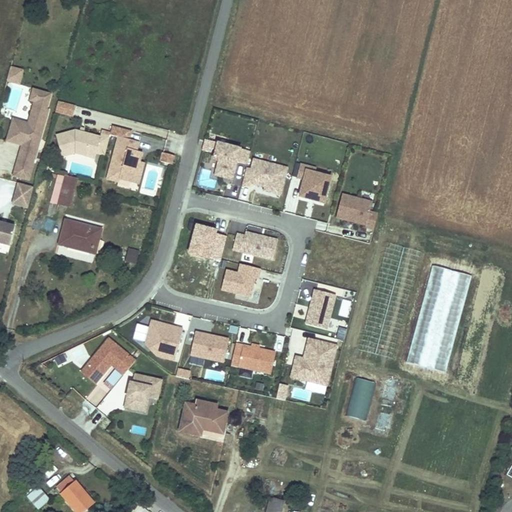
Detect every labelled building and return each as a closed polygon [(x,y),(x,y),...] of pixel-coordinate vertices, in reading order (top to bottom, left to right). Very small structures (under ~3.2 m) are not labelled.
[(22,79),(25,71),(13,67),(11,76),(22,79)] [(43,140),(51,110),(49,109),(53,94),(35,89),(33,99),(37,100),(34,114),(36,114),(32,130),(14,125),(10,141),(21,144),(21,142),(26,143),(25,145),(17,175),(32,180),(40,149),(35,148),(38,138),(43,140)] [(55,111),(72,116),(75,105),(66,103),(57,101),(55,111)] [(32,130),(36,114),(34,114),(31,123),(16,119),(14,125),(32,130)] [(111,133),(111,134),(119,136),(107,178),(119,181),(120,178),(131,181),(137,161),(140,162),(142,152),(137,150),(139,141),(130,139),(132,130),(113,125),(111,133)] [(105,154),(111,134),(111,133),(102,130),(101,136),(84,132),(80,130),(76,129),(56,135),(62,156),(75,152),(86,155),(88,148),(89,147),(97,149),(96,151),(97,152),(105,154)] [(215,174),(232,179),(236,161),(246,164),(250,151),(242,148),(242,146),(218,140),(217,142),(206,139),(203,150),(214,154),(213,159),(218,160),(215,174)] [(94,159),(97,152),(96,151),(97,149),(89,147),(88,148),(86,155),(85,157),(94,159)] [(172,164),(175,156),(163,152),(160,161),(172,164)] [(251,183),(264,187),(264,190),(280,195),(281,191),(284,178),(287,169),(254,160),(251,170),(248,169),(244,181),(243,185),(251,187),(251,183)] [(53,171),(55,163),(48,161),(46,169),(53,171)] [(137,161),(131,181),(139,183),(144,163),(140,162),(137,161)] [(301,165),(297,178),(304,180),(301,194),(326,200),(331,178),(316,174),(317,169),(301,165)] [(50,202),(69,207),(77,179),(58,174),(50,202)] [(30,208),(35,189),(20,185),(15,204),(30,208)] [(372,201),(345,194),(339,216),(367,224),(367,226),(373,228),(377,213),(369,211),(372,201)] [(100,228),(66,219),(60,242),(90,250),(94,251),(97,239),(100,228)] [(318,220),(316,228),(326,230),(328,223),(318,220)] [(0,242),(12,246),(17,227),(0,222),(0,242)] [(219,229),(196,223),(188,254),(211,260),(211,257),(220,260),(226,236),(217,233),(219,229)] [(237,233),(232,250),(273,260),(279,239),(246,231),(245,235),(237,233)] [(135,265),(139,251),(128,248),(124,262),(135,265)] [(238,272),(227,269),(222,290),(250,297),(253,283),(258,284),(261,268),(240,263),(238,272)] [(448,372),(471,273),(430,264),(408,363),(448,372)] [(318,289),(309,323),(329,329),(339,294),(318,289)] [(155,319),(150,343),(161,355),(178,359),(186,328),(155,319)] [(337,337),(344,339),(347,326),(340,324),(337,337)] [(227,361),(232,338),(199,331),(194,354),(227,361)] [(137,359),(125,349),(110,337),(80,372),(96,385),(112,365),(116,369),(105,382),(111,387),(122,374),(123,375),(137,359)] [(294,376),(330,385),(340,345),(312,338),(307,357),(305,363),(298,361),(294,376)] [(279,351),(239,343),(234,363),(274,372),(279,351)] [(178,367),(176,376),(189,379),(191,370),(178,367)] [(135,374),(133,381),(129,380),(123,409),(146,414),(149,398),(156,399),(161,379),(135,374)] [(367,420),(372,380),(352,377),(347,417),(367,420)] [(288,385),(280,382),(276,398),(285,400),(288,385)] [(195,400),(194,405),(217,410),(218,404),(195,400)] [(194,405),(186,404),(180,432),(202,436),(204,428),(224,432),(228,412),(217,410),(194,405)] [(82,493),(70,479),(55,492),(62,502),(65,500),(76,511),(92,511),(98,506),(85,490),(82,493)] [(37,492),(27,501),(36,511),(39,511),(48,504),(37,492)] [(268,511),(283,511),(285,502),(271,499),(268,511)]
